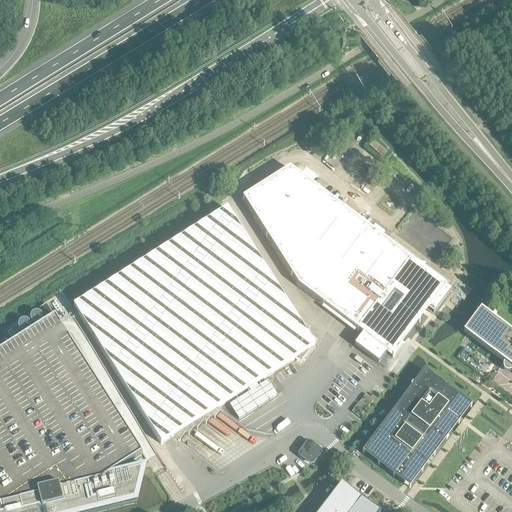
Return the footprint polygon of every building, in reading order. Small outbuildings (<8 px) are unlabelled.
[(374,140),(370,145),(383,157),(388,152),(374,140)] [(243,199),(297,285),(346,221),(334,211),(338,205),(290,169),(243,199)] [(346,221),(297,285),(298,287),(363,335),(355,346),(378,364),(422,306),(433,315),(450,292),(445,288),(446,287),(338,205),(334,211),(346,221)] [(313,345),(315,342),(308,337),(262,265),(227,209),(132,270),(73,307),(109,362),(146,422),(161,444),(191,425),(197,430),(202,422),(205,424),(211,417),(208,414),(269,376),(296,358),(300,361),(308,351),(314,347),(313,345)] [(46,320),(53,315),(46,305),(39,309),(46,320)] [(511,334),(480,311),(463,334),(504,364),(503,366),(503,368),(503,370),(504,371),(506,372),(507,373),(509,373),(511,372),(511,371),(511,334)] [(54,318),(0,352),(0,511),(104,511),(137,504),(146,467),(114,475),(114,473),(142,455),(64,333),(54,318)] [(459,400),(425,374),(366,452),(386,468),(385,470),(403,484),(407,478),(412,481),(457,421),(449,414),(459,400)] [(311,462),(318,453),(308,444),(300,455),(310,463),(311,462)] [(378,511),(341,483),(319,511),(378,511)]
